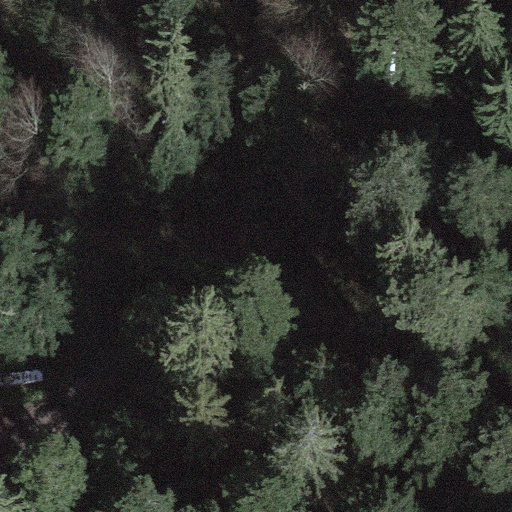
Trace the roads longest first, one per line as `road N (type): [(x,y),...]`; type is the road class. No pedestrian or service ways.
road 1 (track): [(33,511),(54,439),(92,382),(146,340),(218,314),(296,311),(334,319),(511,404)]
road 2 (track): [(296,311),(205,270),(0,216)]
